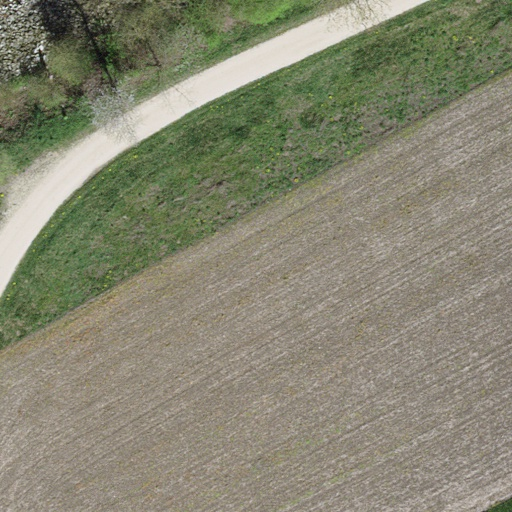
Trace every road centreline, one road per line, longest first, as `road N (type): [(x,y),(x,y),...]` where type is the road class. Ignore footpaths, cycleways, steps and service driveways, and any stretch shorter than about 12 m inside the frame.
road 1 (track): [(59,173),(399,0)]
road 2 (track): [(0,281),(59,173)]
